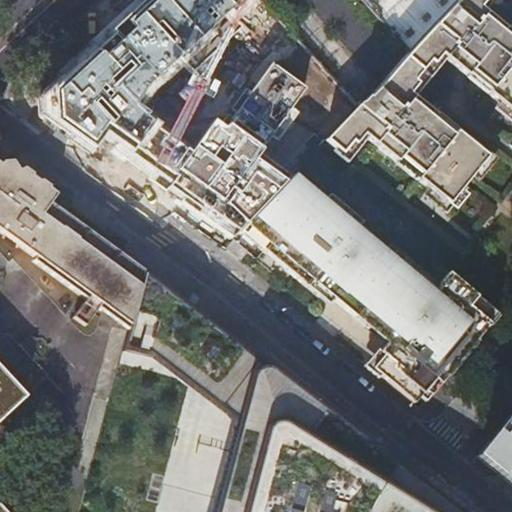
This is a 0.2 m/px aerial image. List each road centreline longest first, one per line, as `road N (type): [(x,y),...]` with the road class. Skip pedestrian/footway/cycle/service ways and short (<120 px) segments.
road 1 (residential): [(0,124),(429,457)]
road 2 (residential): [(511,354),(429,457)]
